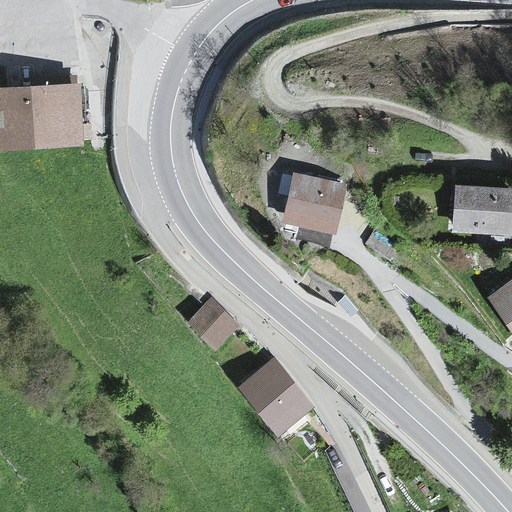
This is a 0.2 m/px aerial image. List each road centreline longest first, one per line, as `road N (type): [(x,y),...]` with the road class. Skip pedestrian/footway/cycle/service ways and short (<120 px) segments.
road 1 (secondary): [(508,511),(235,263),(180,190)]
road 2 (residential): [(380,511),(321,394),(159,230),(157,208),(180,190)]
road 3 (residential): [(191,56),(115,12),(62,0)]
road 4 (secondary): [(180,190),(169,131),(191,56)]
